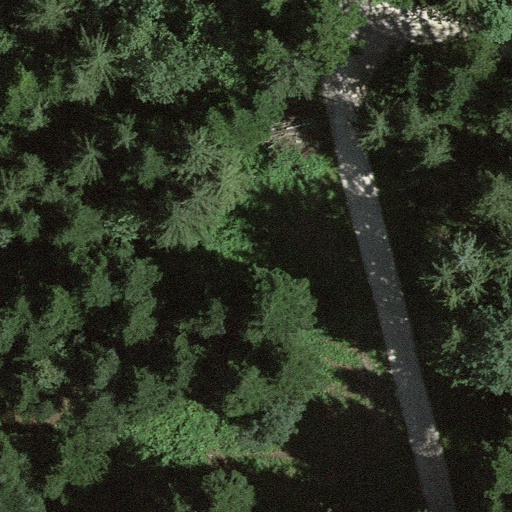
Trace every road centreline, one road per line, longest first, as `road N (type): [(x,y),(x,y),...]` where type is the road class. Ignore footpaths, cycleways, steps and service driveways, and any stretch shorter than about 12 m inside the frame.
road 1 (track): [(441,511),(318,0)]
road 2 (track): [(335,0),(461,30),(511,51)]
